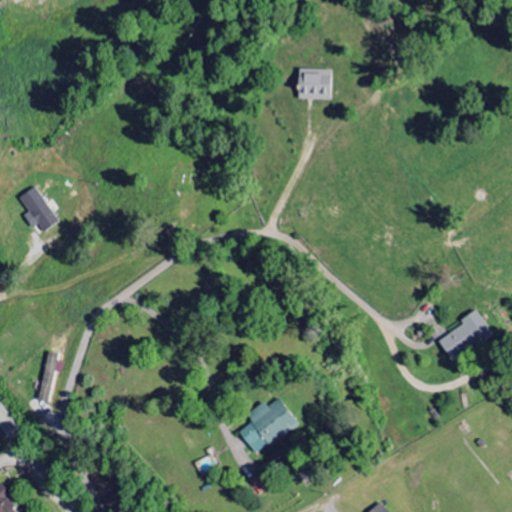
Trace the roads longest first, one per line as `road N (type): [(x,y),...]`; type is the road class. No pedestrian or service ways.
road 1 (residential): [(0,297),(79,279),(136,251)]
road 2 (secondary): [(77,511),(0,410)]
